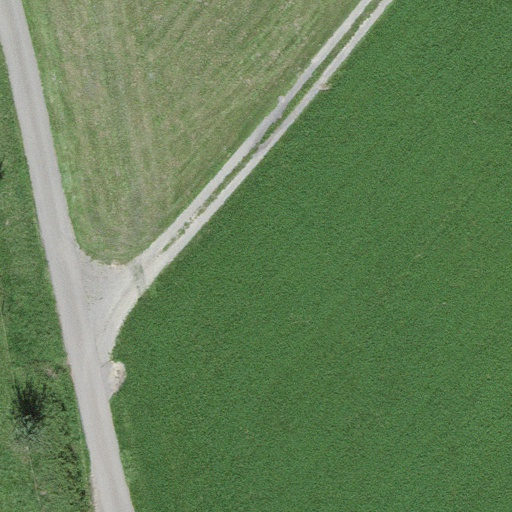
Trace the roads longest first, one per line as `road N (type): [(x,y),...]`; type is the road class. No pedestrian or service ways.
road 1 (unclassified): [(142,511),(85,316),(21,0)]
road 2 (track): [(85,316),(354,0)]
